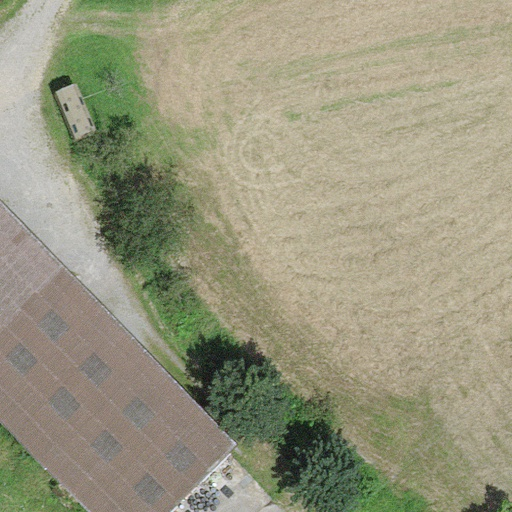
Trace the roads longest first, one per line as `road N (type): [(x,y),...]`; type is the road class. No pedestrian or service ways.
road 1 (track): [(49,0),(27,26),(4,91),(0,145),(24,195),(106,292),(151,362)]
road 2 (track): [(311,511),(246,461),(151,362)]
